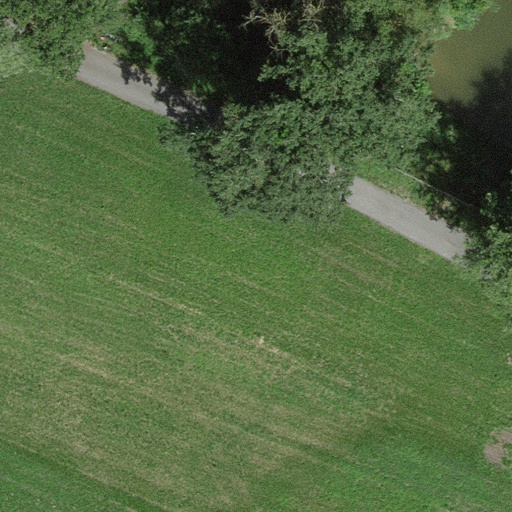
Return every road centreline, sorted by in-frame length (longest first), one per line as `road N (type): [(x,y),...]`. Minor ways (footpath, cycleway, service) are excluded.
road 1 (track): [(153,76),(286,136),(511,263)]
road 2 (track): [(0,8),(153,76)]
